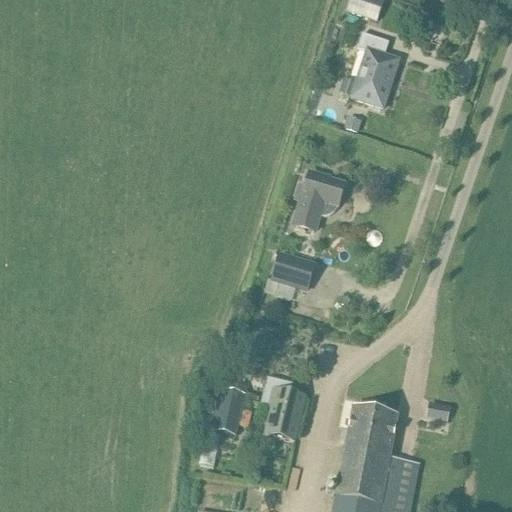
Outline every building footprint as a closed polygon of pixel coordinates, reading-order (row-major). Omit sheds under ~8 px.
[(384,0),(349,0),(345,14),(377,25),(384,0)] [(351,101),(363,105),(382,111),(398,63),(384,58),(389,45),(362,36),(357,51),(367,54),(351,101)] [(344,121),(340,134),(354,138),(358,125),(344,121)] [(318,130),(314,143),(341,152),(345,139),(318,130)] [(294,228),(295,229),(314,234),(319,219),(322,220),(324,220),(327,219),(329,218),(332,217),(334,216),(335,214),(337,211),(338,209),(344,187),(309,177),(305,190),(300,188),(297,197),(302,198),(294,228)] [(272,283),(307,293),(314,268),(279,257),(272,283)] [(268,381),(265,390),(261,408),(272,410),(265,438),(294,445),(304,400),(290,396),(292,386),(268,381)] [(235,439),(244,398),(212,391),(203,433),(209,434),(221,437),(235,439)] [(428,405),(425,420),(447,425),(450,410),(428,405)] [(408,511),(414,486),(417,466),(389,461),(397,419),(353,410),(332,511),(408,511)] [(205,434),(198,467),(213,471),(220,438),(205,434)]
